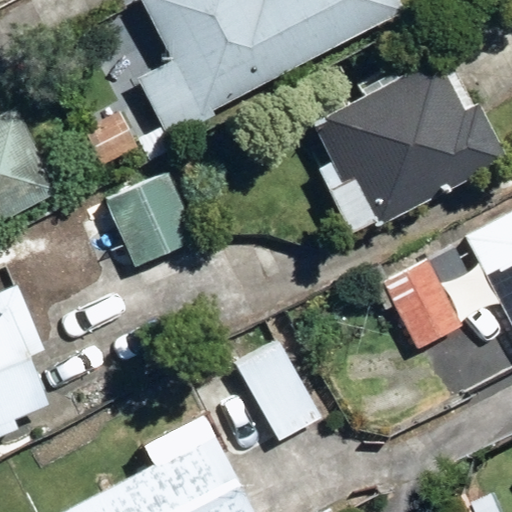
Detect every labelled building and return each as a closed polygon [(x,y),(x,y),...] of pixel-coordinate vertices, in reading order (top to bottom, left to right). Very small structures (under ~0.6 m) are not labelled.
[(165,124),(169,132),(403,11),(397,0),(141,0),(172,59),(140,76),(165,124)] [(366,226),(368,230),(495,163),(466,109),(451,116),(423,64),(302,127),(323,165),(309,172),(320,194),(318,194),(342,239),(366,226)] [(0,224),(55,196),(9,108),(0,112),(0,224)] [(132,142),(144,164),(168,151),(169,132),(165,124),(132,142)] [(161,174),(98,202),(128,267),(191,238),(161,174)] [(511,210),(457,240),(511,343),(511,210)] [(457,326),(418,258),(374,283),(413,351),(457,326)] [(7,288),(0,291),(0,437),(11,433),(7,423),(39,410),(18,362),(36,354),(7,288)] [(271,348),(230,372),(272,445),(314,421),(271,348)] [(59,511),(242,511),(193,419),(132,451),(141,470),(59,511)]
